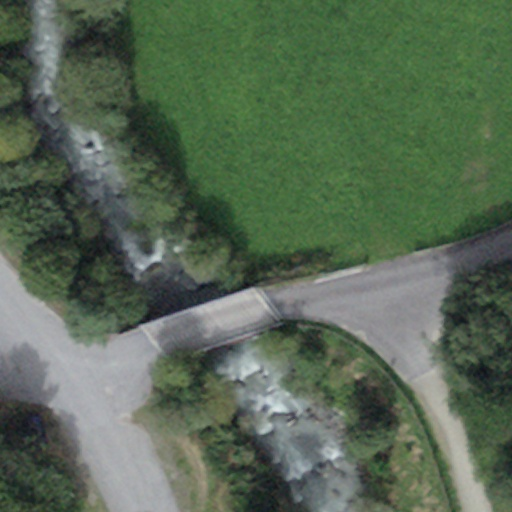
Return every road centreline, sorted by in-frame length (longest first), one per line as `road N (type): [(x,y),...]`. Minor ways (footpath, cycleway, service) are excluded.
road 1 (residential): [(0,292),(140,511)]
road 2 (track): [(363,282),(462,511)]
road 3 (track): [(57,374),(286,299)]
road 4 (track): [(511,239),(363,282)]
